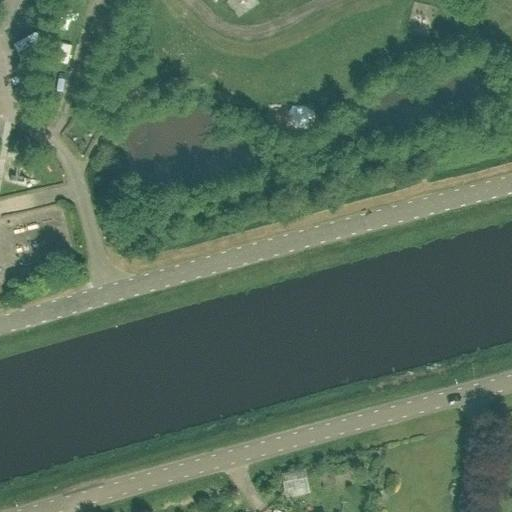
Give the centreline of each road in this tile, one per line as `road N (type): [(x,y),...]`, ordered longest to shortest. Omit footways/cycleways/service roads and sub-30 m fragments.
road 1 (tertiary): [(511,186),(0,325)]
road 2 (tertiary): [(39,511),(511,383)]
